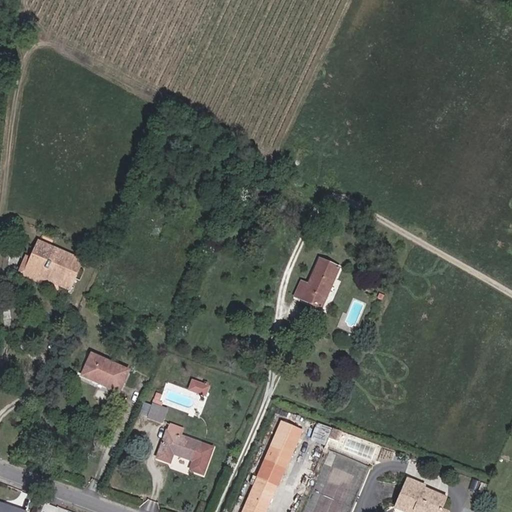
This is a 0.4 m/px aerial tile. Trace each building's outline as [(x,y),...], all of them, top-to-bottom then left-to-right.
[(39,244),(26,272),(42,280),(43,277),(53,282),(58,272),(66,276),(61,285),(70,290),(75,280),(80,283),(86,274),(79,271),(82,265),(39,244)] [(314,257),(302,284),(295,298),(322,310),(340,268),(314,257)] [(43,277),(42,280),(26,272),(24,277),(49,290),(53,282),(43,277)] [(287,294),(295,298),(302,284),(293,279),(287,294)] [(363,308),(352,335),(354,336),(365,309),(363,308)] [(100,392),(118,399),(129,371),(87,351),(75,380),(100,392)] [(216,377),(207,374),(205,379),(214,382),(216,377)] [(211,391),(204,388),(198,386),(195,393),(209,398),(211,391)] [(145,404),(141,415),(148,418),(153,408),(145,404)] [(163,426),(169,410),(154,404),(153,408),(148,418),(148,419),(163,426)] [(304,429),(283,421),(266,460),(285,468),(304,429)] [(313,439),(328,444),(334,427),(319,422),(313,439)] [(186,431),(171,425),(168,432),(183,438),(186,431)] [(204,480),(216,451),(183,438),(168,432),(156,460),(171,467),(175,458),(195,466),(191,475),(204,480)] [(406,477),(393,507),(403,511),(412,511),(414,509),(420,511),(441,511),(443,509),(447,496),(426,488),(424,493),(412,488),(414,480),(406,477)] [(266,511),(278,486),(259,478),(242,511),(266,511)] [(427,484),(414,480),(412,488),(424,493),(426,488),(427,484)] [(26,511),(27,510),(0,500),(0,511),(26,511)]
